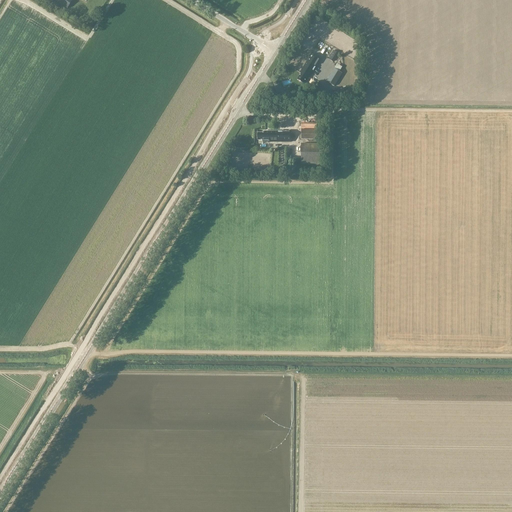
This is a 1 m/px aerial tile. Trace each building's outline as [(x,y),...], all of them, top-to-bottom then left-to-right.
[(333,62),(338,54),(333,51),(328,59),(333,62)] [(306,79),(307,80),(320,60),(311,54),(299,73),(301,74),(297,80),(301,82),(301,83),(303,84),(306,79)] [(334,87),(342,73),(334,69),(326,82),(334,87)] [(301,130),(301,139),(320,139),(320,130),(301,130)] [(291,142),(291,132),(264,132),(264,133),(257,133),(257,138),(257,140),(258,140),(258,144),(262,144),(262,142),(291,142)] [(301,144),(301,164),(320,164),(320,144),(301,144)]
